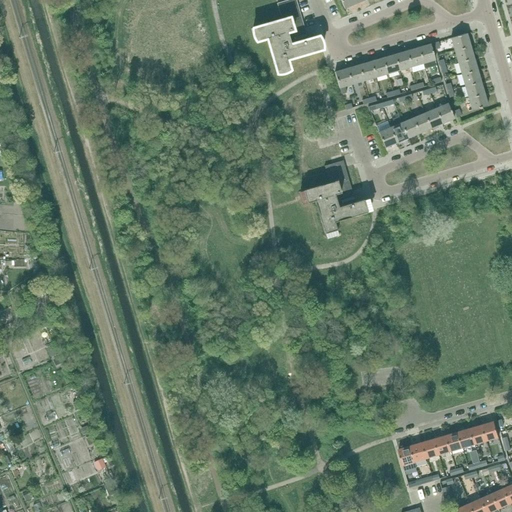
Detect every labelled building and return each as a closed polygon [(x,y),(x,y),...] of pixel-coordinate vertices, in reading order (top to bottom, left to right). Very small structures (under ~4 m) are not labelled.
[(297,5),(295,0),(288,0),(277,4),(279,11),(282,20),(255,28),(256,29),(259,39),(259,40),(267,38),(276,71),(277,71),(277,70),(288,67),(289,67),(287,59),(319,50),(319,49),(316,38),(316,37),(306,40),(304,35),(306,34),(306,33),(305,33),(297,5)] [(340,0),(344,9),(356,4),(353,0),(340,0)] [(454,51),(470,46),(466,34),(450,38),(454,51)] [(423,64),(435,60),(430,44),(418,48),(423,64)] [(457,62),(473,58),(470,46),(454,51),(457,62)] [(411,67),(423,64),(418,48),(406,51),(411,67)] [(399,71),(411,67),(406,51),(394,55),(399,71)] [(387,74),(399,71),(394,55),(382,58),(387,74)] [(375,78),(387,74),(382,58),(370,62),(375,78)] [(461,74),(477,70),(473,58),(457,62),(461,74)] [(363,81),(375,78),(370,62),(358,65),(363,81)] [(351,85),(363,81),(358,65),(346,69),(351,85)] [(339,88),(351,85),(346,69),(340,71),(334,72),(339,88)] [(464,86),(480,81),(477,70),(461,74),(464,86)] [(468,98),(484,94),(480,81),(464,86),(468,98)] [(471,110),(487,106),(484,94),(468,98),(471,110)] [(443,123),(454,119),(447,104),(436,108),(443,123)] [(431,128),(443,123),(436,108),(425,113),(431,128)] [(420,133),(431,128),(425,113),(413,118),(420,133)] [(408,138),(420,133),(413,118),(402,123),(408,138)] [(396,143),(408,138),(402,123),(390,128),(396,143)] [(385,148),(396,143),(390,128),(378,132),(385,148)] [(344,168),(345,168),(345,167),(326,172),(329,183),(303,190),(303,191),(300,192),(304,203),(307,202),(307,203),(314,201),(324,233),(325,236),(337,232),(336,230),(336,229),(334,222),(367,212),(369,211),(366,200),(363,200),(347,205),(345,199),(353,197),(353,196),(344,168)] [(23,355),(26,361),(34,357),(31,351),(23,355)] [(54,437),(67,480),(90,474),(91,480),(100,478),(90,442),(97,440),(91,421),(82,424),(86,438),(77,441),(80,451),(73,453),(70,443),(62,445),(59,436),(54,437)] [(487,441),(499,438),(494,422),(482,425),(487,441)] [(475,445),(487,441),(482,425),(470,429),(475,445)] [(463,448),(475,445),(470,429),(458,432),(463,448)] [(451,452),(463,448),(458,432),(446,436),(451,452)] [(439,455),(451,452),(446,436),(434,439),(439,455)] [(427,459),(439,455),(434,439),(422,443),(427,459)] [(415,462),(427,459),(422,443),(410,446),(415,462)] [(416,466),(415,462),(410,446),(398,450),(404,469),(416,466)] [(113,478),(106,479),(108,489),(115,488),(113,478)] [(409,488),(422,484),(421,480),(408,483),(409,488)] [(499,509),(510,504),(504,489),(492,494),(499,509)] [(486,511),(491,511),(499,509),(492,494),(481,499),(486,511)] [(473,511),(486,511),(481,499),(470,504),(473,511)]
